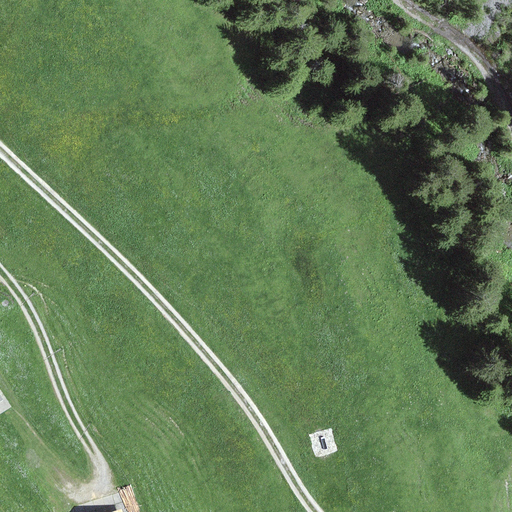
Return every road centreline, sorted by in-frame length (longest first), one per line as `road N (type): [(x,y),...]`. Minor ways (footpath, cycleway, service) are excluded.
road 1 (track): [(326,511),(260,411),(174,306),(0,139)]
road 2 (track): [(0,262),(32,301),(73,407),(109,469),(106,485),(78,485),(19,414)]
road 3 (track): [(511,137),(486,70),(404,0)]
